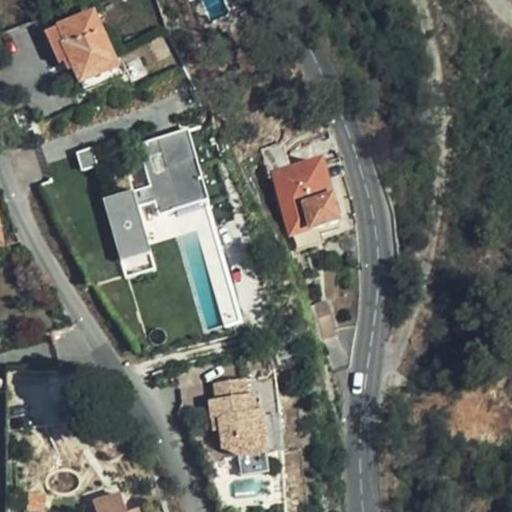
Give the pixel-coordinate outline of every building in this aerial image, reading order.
[(76,73),(80,83),(115,70),(95,15),(45,33),(57,67),(62,65),(66,77),(76,73)] [(115,70),(80,83),(85,95),(120,81),(115,70)] [(191,129),(160,137),(169,167),(199,159),(191,129)] [(156,194),(139,199),(136,189),(107,196),(129,276),(158,268),(141,206),(158,201),(162,215),(210,201),(199,159),(169,167),(160,137),(142,142),(156,194)] [(339,222),(323,161),(292,169),(286,143),(265,148),(272,175),(275,174),(290,234),(339,222)] [(342,331),(333,301),(315,305),(325,336),(342,331)] [(277,467),(271,427),(267,426),(266,411),(253,412),(251,396),(222,399),(223,416),(216,416),(218,434),(225,434),(228,464),(248,470),(277,467)] [(138,511),(134,511),(128,511),(121,493),(96,502),(99,511),(138,511)]
